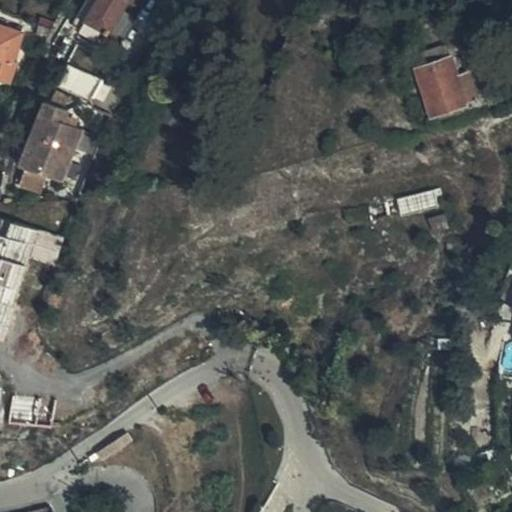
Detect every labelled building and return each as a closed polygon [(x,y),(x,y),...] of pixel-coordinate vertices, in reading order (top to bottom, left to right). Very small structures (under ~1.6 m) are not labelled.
[(108,42),(132,0),(102,0),(85,28),(108,42)] [(1,23),(4,12),(0,9),(0,76),(14,81),(20,63),(17,62),(26,33),(1,23)] [(418,55),(439,118),(464,110),(465,106),(463,103),(475,100),(482,98),(475,80),(462,84),(448,45),(418,55)] [(90,84),(95,74),(74,64),(69,74),(90,84)] [(182,128),(195,96),(179,90),(165,121),(182,128)] [(477,106),(484,104),(482,98),(475,100),(477,106)] [(30,168),(52,176),(66,182),(86,129),(68,122),(73,109),(51,101),(25,166),(30,168)] [(45,194),(52,176),(30,168),(23,187),(45,194)] [(439,208),(435,190),(398,199),(402,216),(439,208)] [(389,201),(364,205),(369,226),(393,220),(389,201)] [(0,215),(0,233),(12,237),(16,221),(0,215)] [(55,264),(64,239),(16,221),(12,237),(0,233),(0,336),(4,338),(31,256),(55,264)] [(222,312),(219,312),(225,326),(236,325),(242,312),(222,312)] [(59,399),(16,396),(12,421),(55,426),(59,399)] [(103,458),(105,461),(135,444),(130,436),(100,453),(103,458)] [(100,453),(91,459),(93,463),(103,458),(100,453)]
